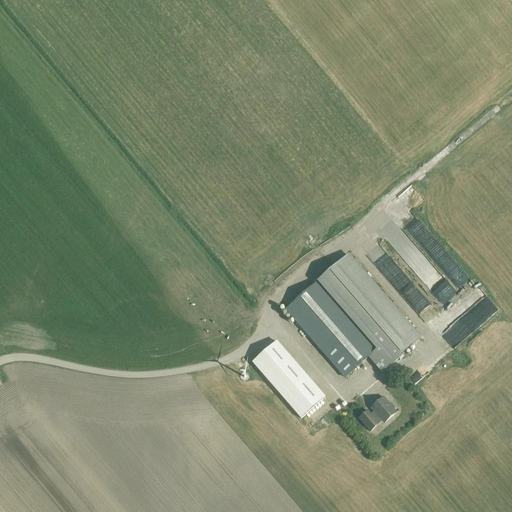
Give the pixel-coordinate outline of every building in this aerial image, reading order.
[(348,256),(319,282),(378,350),(370,357),(383,372),(421,340),(348,256)] [(442,270),(461,289),(472,278),(453,259),(442,270)] [(346,378),(370,357),(378,350),(319,282),(286,310),(346,378)] [(400,293),(430,321),(438,311),(408,284),(400,293)] [(455,319),(457,322),(441,336),(453,349),(497,310),(483,294),(455,319)] [(269,327),(277,330),(279,325),(271,321),(269,327)] [(277,343),(253,363),(301,419),(325,398),(277,343)] [(397,414),(384,399),(372,409),(375,412),(371,415),(368,412),(359,420),(371,432),(383,421),(385,424),(397,414)]
